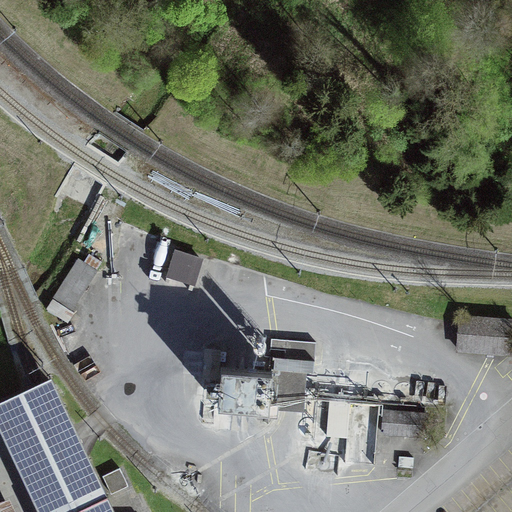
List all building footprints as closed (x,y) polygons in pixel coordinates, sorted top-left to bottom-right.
[(511,316),(459,316),(459,353),(511,353),(511,316)] [(271,370),(271,373),(313,376),(316,342),(271,338),(269,370),(271,370)] [(269,392),(271,373),(271,370),(269,370),(222,366),(219,403),(268,407),(268,403),(275,403),(276,392),(269,392)] [(114,511),(51,376),(0,399),(0,429),(39,511),(114,511)] [(350,400),(329,399),(327,436),(347,437),(350,400)] [(426,414),(385,411),(384,432),(424,435),(426,414)] [(399,456),(399,466),(412,467),(413,457),(399,456)] [(111,493),(128,485),(119,467),(102,475),(111,493)]
